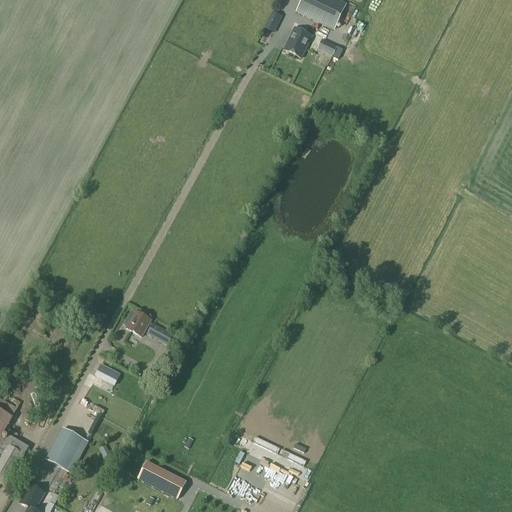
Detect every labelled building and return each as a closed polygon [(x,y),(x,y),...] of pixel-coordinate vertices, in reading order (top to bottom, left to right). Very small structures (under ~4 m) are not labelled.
[(333,31),(345,6),(331,0),(302,0),(296,13),(333,31)] [(272,3),(266,12),(271,16),(277,7),(272,3)] [(273,14),(266,29),(275,33),(281,18),(273,14)] [(293,30),(283,53),(300,61),(311,38),(293,30)] [(322,42),(317,52),(332,59),(336,49),(322,42)] [(467,185),(465,190),(479,197),(482,192),(467,185)] [(135,314),(126,331),(141,340),(151,323),(135,314)] [(152,326),(146,337),(168,349),(174,338),(152,326)] [(110,387),(116,375),(95,365),(90,378),(110,387)] [(0,393),(0,486),(6,489),(30,449),(8,437),(4,444),(0,442),(0,441),(20,405),(0,393)] [(74,396),(61,427),(74,432),(75,429),(88,435),(101,404),(89,398),(88,402),(74,396)] [(65,472),(82,441),(62,431),(45,461),(65,472)] [(105,447),(99,450),(103,459),(109,456),(105,447)] [(145,464),(137,482),(177,501),(186,484),(145,464)] [(27,510),(26,511),(33,511),(43,496),(29,487),(19,505),(27,510)]
